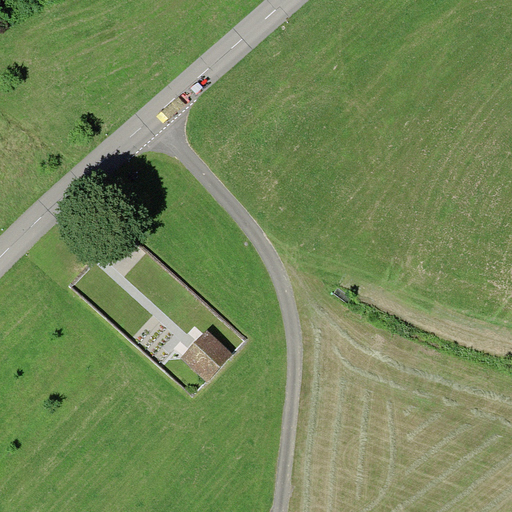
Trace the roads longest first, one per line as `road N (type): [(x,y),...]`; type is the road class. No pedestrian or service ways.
road 1 (unclassified): [(149,119),(253,230),(286,294),(295,412),(280,511)]
road 2 (tertiary): [(0,257),(149,119)]
road 3 (tertiary): [(149,119),(286,0)]
